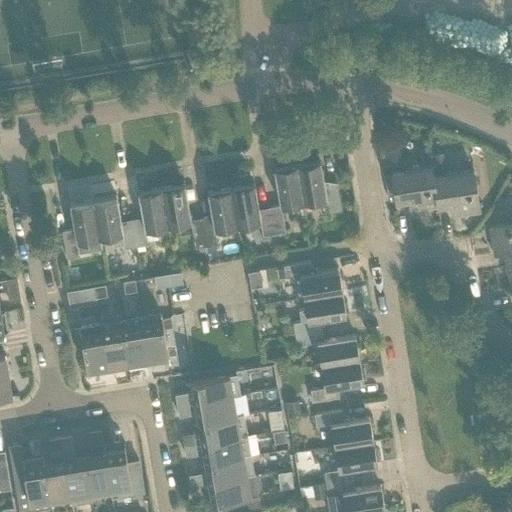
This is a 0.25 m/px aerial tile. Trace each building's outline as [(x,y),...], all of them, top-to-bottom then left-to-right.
[(443,152),(434,153),(435,166),(444,165),(443,152)] [(400,154),(383,156),(384,165),(401,162),(400,154)] [(315,199),(316,205),(327,203),(328,210),(341,207),(337,182),(324,185),(320,159),(297,163),(303,201),(315,199)] [(274,167),(280,204),(269,206),(274,231),(285,229),(280,205),(303,201),(297,163),(274,167)] [(410,210),(440,205),(436,175),(434,176),(432,165),(391,171),(396,201),(408,199),(410,210)] [(480,210),(473,169),(436,175),(440,205),(450,204),(451,215),(480,210)] [(191,220),(184,182),(161,186),(168,224),(191,220),(195,245),(205,243),(201,218),(191,220)] [(254,182),(231,186),(237,224),(260,220),(262,233),(274,231),(269,206),(259,208),(254,182)] [(138,190),(142,212),(131,214),(136,243),(147,241),(145,228),(168,224),(161,186),(138,190)] [(212,216),(201,218),(205,243),(217,241),(214,228),(237,224),(231,186),(207,190),(212,216)] [(110,234),(112,244),(124,241),(125,245),(136,243),(131,214),(120,216),(116,194),(93,198),(100,236),(110,234)] [(79,253),(77,240),(100,236),(93,198),(70,202),(74,228),(62,230),(67,255),(79,253)] [(505,253),(507,264),(511,263),(511,222),(489,226),(494,254),(505,253)] [(293,275),(297,297),(342,290),(338,267),(312,271),(310,260),(283,264),(285,276),(293,275)] [(154,275),(156,286),(183,282),(181,270),(154,275)] [(0,289),(7,288),(9,300),(20,298),(16,275),(5,278),(0,278),(0,289)] [(123,280),(125,291),(136,289),(134,278),(123,280)] [(105,283),(94,285),(95,291),(96,296),(107,294),(105,283)] [(96,296),(95,291),(94,285),(67,289),(70,306),(96,301),(96,296)] [(320,318),(346,313),(342,290),(297,297),(297,298),(304,297),(306,308),(298,309),(300,320),(293,321),(295,333),(321,329),(320,318)] [(142,323),(148,359),(169,356),(162,319),(160,310),(141,314),(142,323)] [(142,323),(141,323),(139,314),(120,318),(122,326),(128,363),(148,359),(142,323)] [(122,326),(114,327),(113,320),(100,322),(101,330),(108,366),(128,363),(122,326)] [(87,369),(108,366),(101,330),(100,322),(79,326),(87,369)] [(355,334),(323,339),(321,329),(295,333),(297,344),(317,340),(321,363),(359,357),(355,334)] [(5,353),(0,353),(0,375),(8,374),(5,353)] [(363,380),(359,357),(321,363),(325,386),(310,389),(312,400),(339,396),(337,384),(363,380)] [(177,404),(189,402),(189,403),(197,401),(196,400),(233,394),(240,393),(237,372),(193,379),(195,390),(175,393),(177,404)] [(0,396),(12,394),(8,374),(0,375),(0,396)] [(236,414),(233,394),(196,400),(197,401),(200,420),(236,414)] [(299,408),(297,398),(285,400),(286,410),(299,408)] [(189,402),(177,404),(179,415),(190,413),(189,403),(189,402)] [(331,422),(335,445),(373,439),(369,415),(343,420),(341,408),(314,413),(316,424),(331,422)] [(236,414),(200,420),(201,430),(182,433),(184,444),(247,433),(243,413),(236,414)] [(89,430),(93,454),(84,455),(90,492),(110,488),(111,488),(104,452),(100,428),(89,430)] [(71,433),(60,435),(70,495),(72,504),(92,501),(90,492),(90,491),(84,455),(75,457),(71,433)] [(205,452),(207,461),(250,453),(247,433),(184,444),(186,455),(205,452)] [(51,448),(53,461),(44,462),(51,498),(70,495),(60,435),(49,437),(51,448)] [(324,470),(325,481),(353,477),(351,466),(377,462),(373,439),(335,445),(338,468),(324,470)] [(111,488),(110,488),(111,496),(144,491),(139,458),(127,460),(125,449),(104,452),(111,488)] [(0,450),(0,477),(8,477),(4,450),(0,450)] [(254,474),(254,473),(250,453),(207,461),(208,470),(189,474),(191,485),(205,483),(254,474)] [(52,506),(51,498),(44,462),(23,466),(22,458),(11,460),(20,511),(52,506)] [(260,489),(258,477),(254,473),(254,474),(205,483),(208,502),(206,502),(206,503),(231,499),(233,510),(260,505),(258,494),(257,494),(260,489)] [(8,477),(0,477),(0,489),(10,488),(10,487),(8,477)] [(354,487),(353,477),(325,481),(327,492),(342,490),(345,511),(351,511),(384,507),(380,483),(354,487)] [(327,496),(325,480),(311,483),(313,498),(327,496)]
